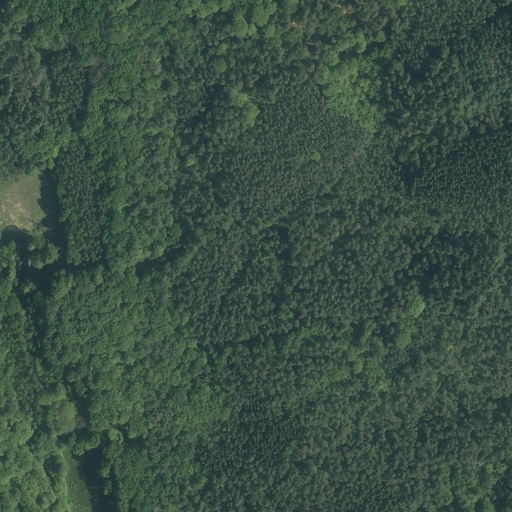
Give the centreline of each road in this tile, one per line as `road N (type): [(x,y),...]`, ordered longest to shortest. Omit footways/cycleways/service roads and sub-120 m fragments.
road 1 (track): [(161,249),(211,212),(272,220),(329,188),(384,117),(385,63),(414,17),(414,0)]
road 2 (track): [(198,511),(177,462),(162,322),(140,292),(132,258)]
road 3 (track): [(401,511),(511,450)]
